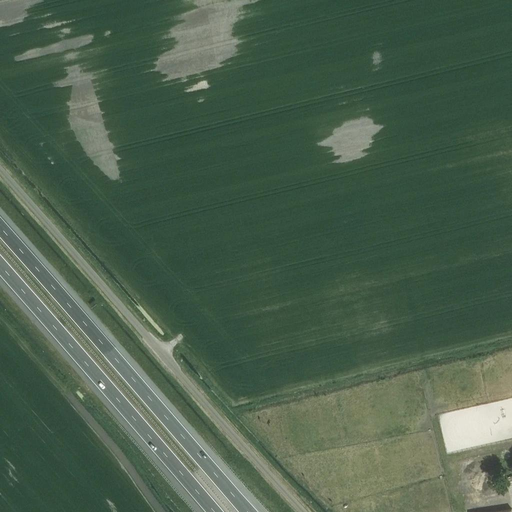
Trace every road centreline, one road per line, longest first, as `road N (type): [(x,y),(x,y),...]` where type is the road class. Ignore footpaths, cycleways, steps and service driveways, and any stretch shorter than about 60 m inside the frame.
road 1 (unclassified): [(304,511),(0,168)]
road 2 (motorway): [(247,511),(0,223)]
road 3 (motorway): [(0,267),(210,511)]
